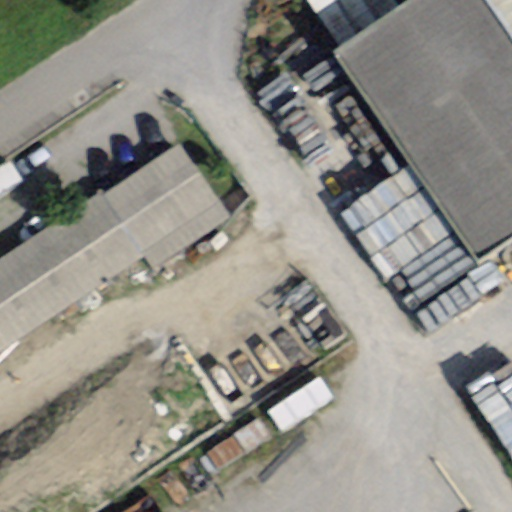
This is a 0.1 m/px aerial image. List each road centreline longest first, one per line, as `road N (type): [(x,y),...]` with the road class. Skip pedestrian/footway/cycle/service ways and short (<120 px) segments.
road 1 (unknown): [(133,38),(414,398)]
road 2 (unclassified): [(0,127),(191,0)]
